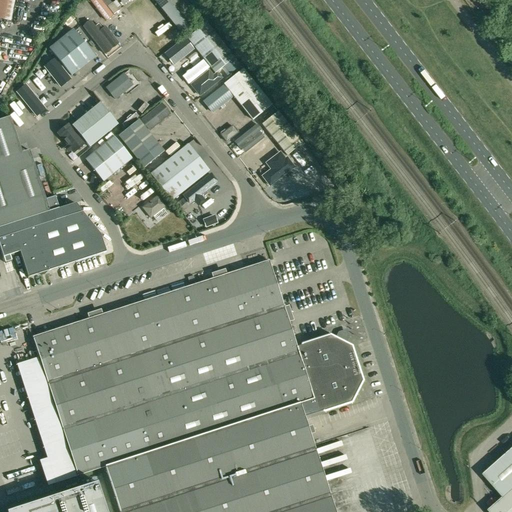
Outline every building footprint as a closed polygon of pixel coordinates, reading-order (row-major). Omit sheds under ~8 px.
[(15,0),(0,0),(0,19),(12,21),(15,0)] [(88,0),(105,22),(114,16),(101,0),(88,0)] [(153,0),(180,33),(199,18),(184,0),(153,0)] [(92,21),(84,26),(107,56),(121,46),(106,26),(100,31),(92,21)] [(206,24),(187,38),(209,67),(228,52),(206,24)] [(73,30),(49,49),(71,76),(95,57),(73,30)] [(165,49),(173,43),(168,38),(161,44),(165,49)] [(165,56),(173,67),(193,51),(185,40),(165,56)] [(242,69),(224,84),(234,97),(246,113),(252,120),(271,105),(265,98),(242,69)] [(209,70),(190,85),(200,98),(224,79),(218,72),(213,75),(209,70)] [(114,100),(133,86),(123,73),(104,87),(114,100)] [(25,84),(16,90),(37,116),(45,110),(25,84)] [(202,101),(212,114),(234,97),(224,84),(202,101)] [(71,126),(89,148),(117,125),(100,103),(71,126)] [(141,121),(149,131),(172,114),(164,104),(141,121)] [(286,156),(297,148),(302,143),(277,112),(262,124),(261,125),(286,156)] [(21,153),(10,117),(0,120),(0,228),(58,209),(55,197),(45,200),(29,150),(21,153)] [(118,136),(144,168),(147,172),(169,155),(165,150),(163,152),(138,120),(118,136)] [(57,134),(74,154),(84,146),(68,125),(57,134)] [(257,126),(234,143),(241,152),(264,135),(257,126)] [(103,182),(131,159),(114,137),(85,160),(103,182)] [(150,175),(171,201),(208,171),(187,145),(150,175)] [(284,156),(258,176),(267,187),(292,167),(284,156)] [(211,175),(183,196),(190,205),(218,184),(211,175)] [(158,196),(143,208),(149,216),(165,204),(158,196)] [(75,203),(58,209),(0,228),(0,248),(3,257),(15,253),(19,252),(28,278),(40,273),(42,274),(44,273),(45,272),(106,252),(100,235),(75,203)] [(214,217),(203,221),(206,229),(217,225),(214,217)] [(330,336),(296,347),(268,261),(123,308),(32,337),(78,476),(105,466),(119,511),(334,511),(322,472),(304,417),(350,402),(361,380),(350,347),(343,343),(344,341),(339,339),(338,341),(330,336)] [(511,511),(511,448),(482,475),(502,498),(487,511),(488,511),(511,511)] [(106,511),(97,483),(7,511),(6,511),(106,511)]
